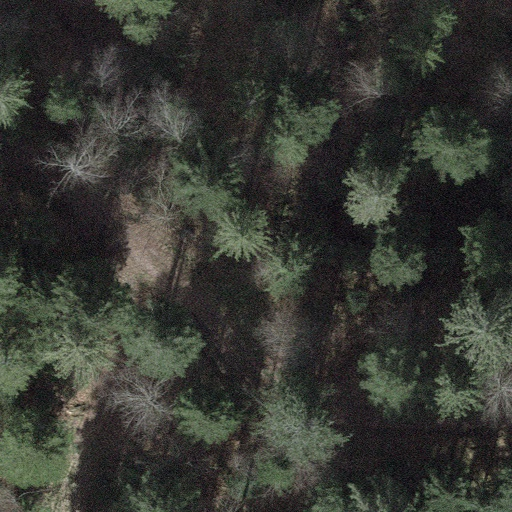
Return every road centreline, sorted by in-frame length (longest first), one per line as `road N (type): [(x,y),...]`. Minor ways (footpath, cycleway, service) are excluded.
road 1 (track): [(0,130),(39,150),(88,194),(123,244),(140,338),(74,511)]
road 2 (track): [(511,405),(351,406),(255,387),(140,338)]
